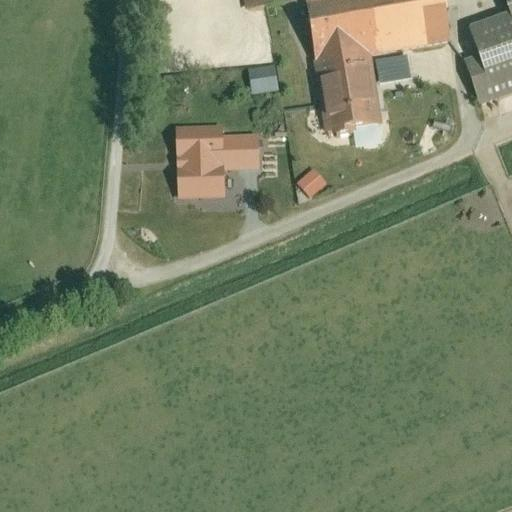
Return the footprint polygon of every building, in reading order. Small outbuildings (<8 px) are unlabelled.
[(246,0),(249,16),(300,8),(299,0),(246,0)] [(333,0),(309,4),(332,141),(390,132),(378,62),(459,48),(450,0),(333,0)] [(511,0),(505,0),(511,19),(511,20),(472,35),(482,65),(468,70),(484,116),(511,106),(511,0)] [(242,72),(245,98),(275,94),(271,68),(242,72)] [(221,134),(178,136),(180,202),(223,201),(223,173),(259,172),(258,143),(222,144),(221,134)] [(326,158),(303,163),(308,183),(331,178),(326,158)]
